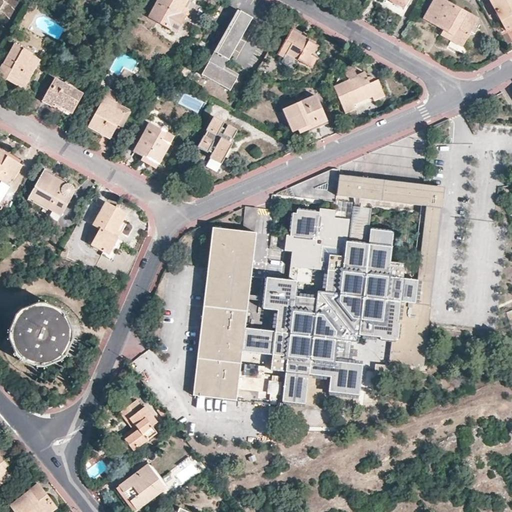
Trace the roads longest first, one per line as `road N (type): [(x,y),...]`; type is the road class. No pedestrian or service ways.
road 1 (residential): [(455,99),(174,221)]
road 2 (residential): [(174,221),(60,473)]
road 3 (residential): [(0,115),(174,221)]
road 4 (residential): [(293,0),(431,77),(455,99)]
